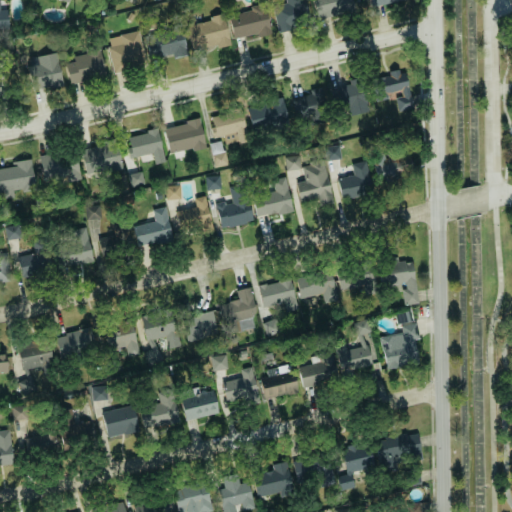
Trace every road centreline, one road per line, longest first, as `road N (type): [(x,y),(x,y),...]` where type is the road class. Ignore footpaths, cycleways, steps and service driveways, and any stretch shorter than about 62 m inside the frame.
road 1 (tertiary): [(446,511),(437,0)]
road 2 (residential): [(444,389),(0,494)]
road 3 (residential): [(441,207),(0,314)]
road 4 (tertiary): [(438,27),(0,133)]
road 5 (residential): [(495,196),(491,0)]
